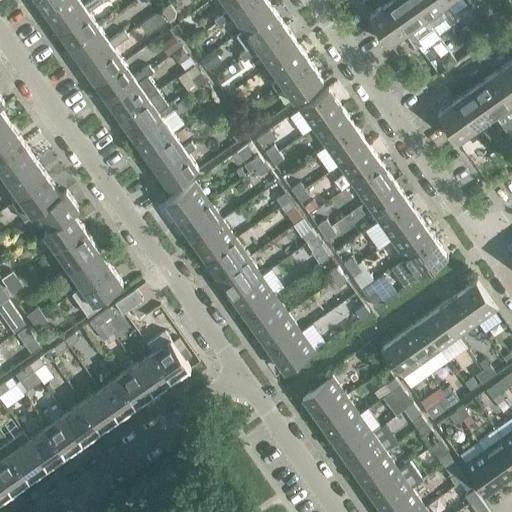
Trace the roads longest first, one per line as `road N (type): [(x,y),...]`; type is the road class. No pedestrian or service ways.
road 1 (residential): [(234,365),(0,32)]
road 2 (residential): [(482,233),(315,0)]
road 3 (residential): [(31,511),(234,365)]
road 4 (residential): [(234,365),(338,511)]
